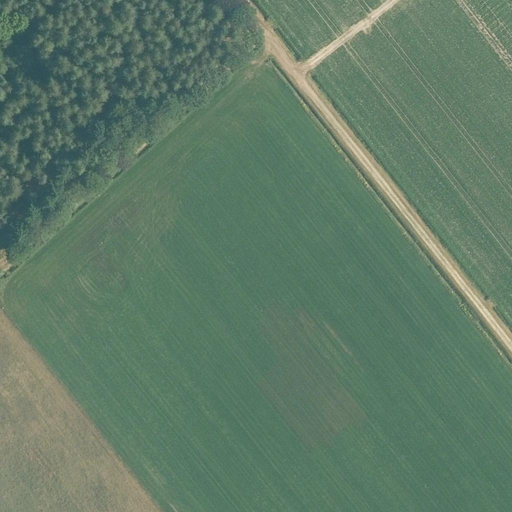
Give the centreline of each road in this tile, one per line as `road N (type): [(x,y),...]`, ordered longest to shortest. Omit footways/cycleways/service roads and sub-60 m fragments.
road 1 (track): [(511,346),(237,0)]
road 2 (track): [(259,27),(0,262)]
road 3 (track): [(395,0),(297,74)]
